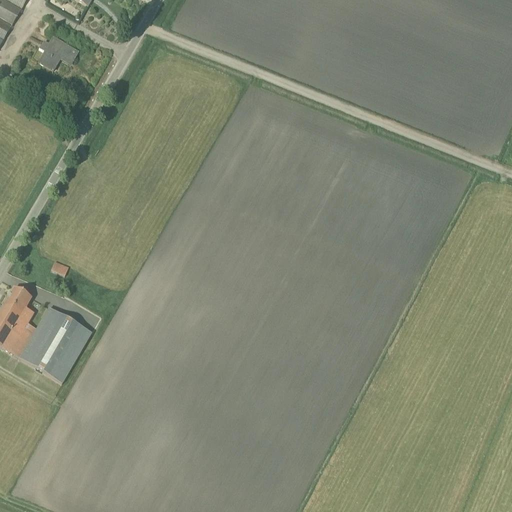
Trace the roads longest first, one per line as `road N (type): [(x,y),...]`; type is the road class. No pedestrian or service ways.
road 1 (track): [(143,27),(511,174)]
road 2 (unclassified): [(0,272),(159,0)]
